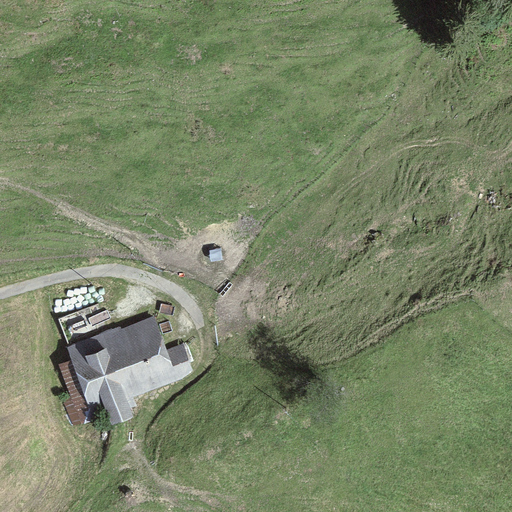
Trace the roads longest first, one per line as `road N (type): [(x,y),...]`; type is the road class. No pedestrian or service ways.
road 1 (track): [(204,511),(159,479),(138,443),(143,419),(208,362),(206,307),(179,281),(126,267)]
road 2 (track): [(0,182),(134,236),(155,273)]
road 3 (track): [(126,267),(0,291)]
